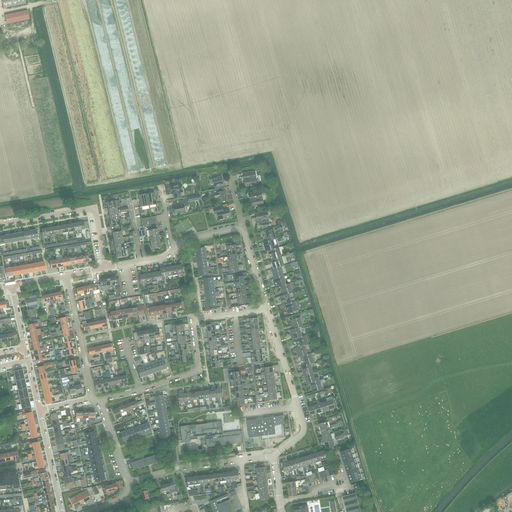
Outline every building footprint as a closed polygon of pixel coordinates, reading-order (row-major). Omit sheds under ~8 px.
[(27,10),(5,15),(7,24),(29,20),(27,10)] [(246,185),(257,183),(255,172),(244,174),(246,185)] [(211,185),(214,184),(215,190),(224,188),(222,177),(213,179),(210,180),(211,185)] [(174,199),(182,197),(181,193),(183,192),(182,184),(170,186),(171,194),(173,194),(174,199)] [(216,198),(218,198),(219,202),(227,200),(225,191),(220,192),(219,189),(210,191),(211,194),(214,193),(216,198)] [(147,194),(149,205),(157,204),(156,202),(158,198),(155,197),(155,192),(152,193),(152,192),(151,192),(150,192),(149,193),(147,194)] [(252,206),(264,203),(261,192),(250,194),(252,206)] [(141,207),(139,207),(140,213),(143,213),(142,206),(149,205),(147,194),(139,195),(141,207)] [(180,205),(173,206),(174,213),(185,211),(184,206),(189,205),(188,203),(188,201),(201,199),(200,195),(187,197),(188,199),(179,201),(180,205)] [(116,200),(107,202),(108,208),(117,206),(120,206),(127,205),(127,202),(127,200),(121,201),(122,203),(120,203),(119,200),(116,200)] [(223,210),(223,206),(214,208),(215,214),(218,213),(219,220),(231,217),(229,209),(223,210)] [(258,226),(270,224),(268,212),(256,215),(258,226)] [(151,217),(148,217),(149,221),(149,225),(151,224),(152,224),(155,224),(157,223),(155,216),(151,217)] [(115,226),(116,229),(123,227),(122,224),(121,219),(120,219),(110,220),(112,227),(115,226)] [(74,223),(75,231),(82,229),(85,229),(84,221),(74,223)] [(54,226),(56,234),(62,233),(61,225),(54,226)] [(113,232),(114,238),(123,237),(122,231),(123,231),(123,227),(116,229),(116,232),(113,232)] [(264,232),(267,241),(273,239),(277,238),(274,229),(264,232)] [(266,251),(269,250),(279,247),(276,248),(273,239),(267,241),(263,242),(266,251)] [(227,246),(227,251),(237,250),(236,249),(236,246),(239,246),(239,240),(235,241),(235,243),(232,243),(232,245),(227,246)] [(116,251),(125,249),(127,249),(126,243),(124,243),(115,244),(116,251)] [(271,256),(270,257),(271,259),(272,259),(282,256),(279,247),(269,250),(271,256)] [(227,251),(228,257),(237,256),(237,254),(237,251),(240,251),(240,248),(236,249),(237,250),(227,251)] [(82,255),(83,262),(90,261),(88,254),(85,254),(84,252),(81,252),(82,255)] [(197,255),(198,262),(207,261),(207,262),(210,262),(210,259),(207,260),(206,255),(206,254),(197,255)] [(237,256),(228,257),(229,262),(238,261),(238,260),(241,259),(241,256),(240,254),(237,254),(237,256)] [(180,264),(177,265),(176,265),(178,274),(183,273),(182,268),(185,267),(183,255),(179,256),(180,261),(179,261),(180,264)] [(271,269),(281,266),(285,265),(282,256),(272,259),(275,268),(271,269)] [(56,260),(58,267),(65,266),(63,258),(56,260)] [(229,262),(230,267),(239,266),(239,265),(238,262),(242,262),(241,259),(238,260),(238,261),(229,262)] [(51,268),(58,267),(56,260),(50,261),(51,268)] [(198,262),(199,269),(208,267),(208,269),(211,268),(211,266),(208,267),(207,262),(207,261),(198,262)] [(33,264),(26,265),(28,272),(35,271),(33,264)] [(26,265),(20,266),(22,273),(28,272),(26,265)] [(230,267),(230,273),(239,272),(239,267),(242,267),(242,265),(239,265),(239,266),(230,267)] [(20,266),(13,267),(14,275),(22,273),(20,266)] [(271,269),(274,278),(284,275),(281,266),(271,269)] [(13,267),(6,269),(7,276),(14,275),(13,267)] [(209,275),(209,276),(212,275),(212,273),(209,273),(208,269),(208,267),(199,269),(200,276),(209,275)] [(155,272),(157,281),(162,280),(162,277),(161,271),(160,271),(156,272),(156,268),(153,269),(154,272),(155,272)] [(150,273),(151,282),(157,281),(155,272),(154,272),(151,273),(150,269),(148,270),(149,273),(150,273)] [(144,274),(146,283),(151,282),(150,273),(149,273),(146,274),(145,270),(143,271),(143,274),(144,274)] [(141,284),(146,283),(144,274),(143,274),(140,275),(140,271),(137,272),(138,275),(139,275),(141,284)] [(235,277),(236,283),(245,281),(245,280),(244,277),(248,277),(247,273),(235,274),(235,277)] [(277,287),(280,286),(287,284),(284,275),(274,278),(277,287)] [(236,283),(236,288),(245,287),(245,285),(245,282),(248,282),(248,280),(245,280),(245,281),(236,283)] [(280,286),(283,295),(289,293),(293,292),(290,283),(287,284),(280,286)] [(89,286),(90,292),(91,298),(94,297),(94,294),(100,293),(98,284),(95,285),(95,284),(89,286)] [(236,288),(237,293),(246,292),(246,291),(246,288),(249,287),(249,285),(245,285),(245,287),(236,288)] [(237,293),(238,299),(247,297),(247,296),(246,293),(250,293),(249,290),(246,291),(246,292),(237,293)] [(30,299),(26,300),(27,306),(29,306),(30,308),(30,309),(28,310),(30,317),(36,316),(34,308),(33,309),(32,307),(32,305),(37,304),(36,298),(36,297),(35,295),(33,295),(33,293),(28,294),(29,299),(30,299)] [(286,304),(292,302),(289,293),(283,295),(280,296),(282,305),(286,304)] [(250,296),(247,296),(247,297),(238,299),(239,304),(248,303),(247,299),(250,298),(250,296)] [(0,302),(0,306),(0,308),(1,312),(4,311),(3,308),(6,307),(7,308),(10,308),(9,301),(6,302),(5,301),(0,302)] [(292,302),(286,304),(289,313),(299,310),(296,301),(292,302)] [(146,305),(148,311),(150,311),(150,316),(156,315),(154,307),(149,307),(148,305),(146,305)] [(108,313),(109,320),(112,319),(112,320),(117,319),(116,311),(110,311),(111,313),(108,313)] [(290,330),(303,326),(301,317),(291,320),(294,329),(290,330)] [(251,323),(247,323),(247,326),(251,326),(251,325),(258,324),(258,318),(250,319),(251,323)] [(28,324),(30,331),(36,329),(35,326),(38,325),(38,322),(28,324)] [(207,325),(208,331),(216,330),(216,329),(215,326),(219,325),(218,323),(215,323),(215,324),(207,325)] [(173,333),(177,332),(176,331),(184,330),(183,324),(176,325),(176,329),(173,330),(173,333)] [(248,332),(252,332),(251,331),(259,330),(258,324),(251,325),(251,326),(251,329),(248,329),(248,332)] [(293,339),(296,338),(303,336),(300,327),(303,326),(290,330),(293,339)] [(31,337),(37,335),(40,335),(46,333),(46,331),(44,331),(41,332),(40,328),(36,329),(30,331),(31,337)] [(208,331),(209,337),(217,336),(217,335),(216,332),(220,331),(219,329),(216,329),(216,330),(208,331)] [(173,336),(174,339),(177,338),(177,337),(185,336),(184,330),(176,331),(177,332),(177,336),(173,336)] [(249,338),(252,338),(252,337),(260,336),(259,330),(251,331),(252,332),(252,335),(248,335),(249,338)] [(135,341),(139,341),(144,340),(142,331),(137,332),(134,333),(135,341)] [(13,332),(7,334),(8,341),(14,340),(14,339),(17,339),(16,333),(13,333),(13,332)] [(209,337),(210,343),(217,342),(217,341),(217,338),(220,338),(220,335),(217,335),(217,336),(209,337)] [(296,338),(299,347),(295,348),(309,344),(306,335),(303,336),(296,338)] [(177,338),(178,342),(171,343),(171,345),(174,344),(175,345),(179,345),(178,344),(186,343),(185,336),(177,337),(177,338)] [(249,342),(250,344),(253,344),(253,343),(261,342),(260,336),(252,337),(252,338),(253,341),(249,342)] [(210,343),(210,349),(218,348),(218,344),(221,344),(221,342),(221,341),(217,341),(217,342),(210,343)] [(253,344),(250,344),(250,348),(250,351),(254,350),(254,349),(262,348),(261,342),(253,343),(253,344)] [(175,351),(179,351),(179,350),(187,349),(186,343),(178,344),(179,345),(175,345),(175,351)] [(302,356),(308,354),(305,345),(309,344),(295,348),(298,357),(302,356)] [(74,354),(72,347),(66,349),(67,352),(63,353),(64,356),(74,354)] [(210,349),(211,356),(219,355),(219,354),(218,350),(222,350),(222,347),(218,348),(210,349)] [(251,357),(255,356),(255,355),(262,354),(262,348),(254,349),(254,350),(254,353),(251,354),(251,356),(251,357)] [(211,356),(212,362),(220,361),(220,360),(219,356),(223,356),(223,353),(219,354),(219,355),(211,356)] [(302,356),(305,365),(311,363),(314,362),(312,353),(308,354),(302,356)] [(252,360),(252,363),(256,362),(263,361),(262,354),(255,355),(255,356),(255,360),(252,360)] [(177,361),(177,363),(181,363),(181,362),(188,361),(187,355),(176,356),(176,358),(180,357),(180,360),(177,361)] [(158,361),(157,361),(161,370),(167,368),(164,360),(165,360),(164,356),(161,357),(162,360),(158,361)] [(150,364),(154,373),(161,370),(157,361),(158,361),(157,358),(155,359),(156,362),(151,363),(150,364)] [(223,359),(220,360),(220,361),(212,362),(213,368),(220,367),(220,363),(223,362),(223,359)] [(144,366),(147,375),(154,373),(150,364),(151,363),(151,361),(148,361),(149,364),(145,365),(144,366)] [(38,367),(39,373),(45,372),(45,368),(52,367),(51,362),(47,364),(47,365),(38,367)] [(143,366),(137,368),(140,377),(147,375),(144,366),(145,365),(144,363),(142,364),(143,366)] [(301,366),(304,375),(314,372),(311,363),(305,365),(301,366)] [(78,372),(76,366),(70,367),(71,371),(68,371),(68,374),(71,373),(71,374),(78,372)] [(264,375),(267,375),(266,374),(274,373),(273,366),(266,367),(266,372),(262,373),(262,375),(264,375)] [(234,372),(234,379),(242,378),(242,377),(242,373),(246,372),(246,370),(241,370),(241,371),(234,372)] [(107,376),(108,379),(109,385),(115,384),(114,378),(113,375),(111,375),(110,371),(106,371),(107,373),(106,373),(107,376)] [(307,384),(310,383),(320,380),(319,377),(315,378),(314,372),(304,375),(307,384)] [(262,379),(263,382),(267,381),(275,380),(274,373),(266,374),(267,375),(264,375),(265,379),(262,379)] [(61,378),(64,389),(69,388),(70,394),(76,393),(75,386),(74,382),(69,383),(68,376),(61,378)] [(234,379),(235,386),(243,385),(243,383),(242,380),(247,379),(246,376),(242,377),(242,378),(234,379)] [(97,388),(104,386),(109,385),(108,379),(98,381),(97,378),(95,378),(95,382),(97,388)] [(264,389),(268,388),(268,387),(276,386),(275,380),(267,381),(263,382),(267,381),(268,385),(263,386),(264,389)] [(323,389),(320,380),(310,383),(313,392),(323,389)] [(235,386),(236,392),(244,391),(244,390),(243,386),(248,385),(247,383),(243,383),(243,385),(235,386)] [(264,395),(269,394),(276,393),(276,386),(268,387),(268,388),(268,392),(264,392),(264,395)] [(218,397),(222,396),(222,400),(225,400),(224,396),(223,388),(216,389),(218,397)] [(211,398),(212,398),(216,397),(216,401),(219,401),(218,397),(216,389),(210,390),(211,398)] [(236,392),(237,399),(245,398),(245,396),(244,393),(249,392),(248,389),(244,390),(244,391),(236,392)] [(205,399),(206,399),(206,398),(209,398),(210,402),(213,401),(212,398),(211,398),(210,390),(204,391),(205,399)] [(199,399),(200,399),(203,399),(204,402),(206,402),(206,399),(205,399),(204,391),(198,392),(199,399)] [(187,401),(188,401),(191,400),(191,404),(194,404),(194,400),(193,400),(192,392),(186,393),(187,401)] [(194,400),(197,400),(198,403),(200,403),(200,399),(199,399),(198,392),(192,392),(193,400),(194,400)] [(188,405),(188,401),(187,401),(186,393),(180,394),(181,402),(185,401),(185,405),(188,405)] [(265,399),(265,402),(270,401),(270,400),(277,399),(276,393),(269,394),(269,398),(265,399)] [(237,399),(238,405),(245,404),(245,399),(249,399),(249,396),(245,396),(245,398),(237,399)] [(328,404),(330,409),(336,408),(333,399),(332,397),(326,399),(327,401),(328,404)] [(132,408),(132,409),(136,407),(137,410),(139,409),(138,406),(136,401),(130,403),(131,404),(132,408)] [(156,404),(157,409),(166,408),(164,401),(155,402),(149,403),(150,406),(156,404)] [(322,404),(324,411),(330,409),(328,404),(327,401),(321,403),(322,404)] [(315,405),(317,413),(324,411),(322,404),(321,403),(315,405)] [(309,407),(311,415),(317,413),(315,405),(309,407)] [(117,414),(120,413),(118,408),(112,410),(114,415),(116,419),(118,418),(117,414)] [(157,412),(158,416),(167,414),(166,408),(157,409),(154,410),(154,412),(157,412)] [(27,416),(28,420),(33,418),(32,412),(23,414),(23,417),(27,416)] [(51,414),(52,420),(59,419),(58,415),(61,415),(60,412),(51,414)] [(158,419),(159,423),(168,421),(167,414),(158,416),(155,417),(155,419),(158,419)] [(284,415),(247,420),(249,438),(262,436),(262,439),(285,436),(283,425),(285,424),(284,416),(284,415)] [(156,424),(156,426),(159,425),(160,429),(169,428),(168,421),(159,423),(156,423),(156,424)] [(189,425),(181,426),(183,442),(191,441),(191,440),(198,439),(198,436),(206,435),(206,439),(207,447),(223,445),(221,433),(224,433),(222,421),(216,422),(207,423),(196,425),(196,424),(189,425)] [(319,424),(321,430),(329,427),(327,421),(319,424)] [(142,425),(145,433),(151,431),(148,423),(142,425)] [(134,428),(138,436),(145,433),(142,425),(134,428)] [(321,430),(323,436),(331,434),(329,427),(321,430)] [(128,430),(131,438),(138,436),(134,428),(128,430)] [(171,436),(169,428),(160,429),(157,430),(157,431),(158,432),(161,432),(162,438),(171,436)] [(32,438),(38,437),(36,430),(30,432),(31,435),(28,436),(28,438),(32,438)] [(123,441),(131,438),(128,430),(120,433),(123,441)] [(221,433),(223,445),(241,443),(240,433),(242,433),(242,431),(240,431),(224,433),(221,433)] [(94,432),(85,434),(86,440),(96,438),(94,432)] [(323,436),(325,442),(333,439),(331,434),(323,436)] [(58,445),(64,443),(66,443),(66,439),(70,438),(69,435),(66,436),(63,437),(56,438),(58,445)] [(96,438),(86,440),(88,447),(98,445),(96,438)] [(335,446),(333,439),(325,442),(327,448),(335,446)] [(98,445),(88,447),(89,454),(99,452),(98,445)] [(352,448),(340,452),(344,462),(356,458),(352,448)] [(319,452),(322,460),(328,458),(325,450),(319,452)] [(99,452),(89,454),(91,461),(100,459),(99,452)] [(313,454),(316,462),(322,460),(319,452),(313,454)] [(158,454),(131,462),(133,470),(161,461),(158,454)] [(307,456),(310,464),(316,462),(313,454),(307,456)] [(301,458),(304,466),(310,464),(307,456),(301,458)] [(61,460),(62,466),(69,464),(71,464),(70,460),(73,459),(73,457),(61,460)] [(295,459),(298,468),(304,466),(301,458),(295,459)] [(356,458),(344,462),(347,472),(359,468),(356,458)] [(100,459),(91,461),(92,468),(102,465),(100,459)] [(289,461),(292,470),(298,468),(295,459),(289,461)] [(35,468),(44,466),(43,460),(37,461),(38,465),(34,465),(35,468)] [(286,471),(289,470),(291,477),(287,477),(287,480),(294,480),(294,478),(293,477),(293,475),(292,470),(289,461),(283,463),(286,471)] [(102,465),(92,468),(94,474),(103,472),(102,465)] [(64,471),(65,477),(72,476),(71,473),(73,473),(73,471),(78,470),(77,468),(75,469),(70,470),(64,471)] [(359,468),(347,472),(350,482),(362,478),(359,468)] [(40,473),(41,480),(48,479),(47,472),(40,473)] [(103,472),(94,474),(95,481),(105,479),(103,472)] [(41,480),(43,487),(50,485),(48,479),(41,480)] [(79,484),(78,480),(66,483),(68,489),(74,487),(74,485),(79,484)] [(118,490),(118,489),(117,488),(121,487),(120,481),(116,482),(116,483),(105,486),(107,492),(118,490)] [(43,487),(44,493),(51,492),(50,485),(43,487)] [(74,507),(91,498),(86,491),(70,499),(74,507)] [(44,493),(46,501),(53,499),(51,492),(44,493)] [(356,493),(355,494),(343,497),(347,511),(357,511),(361,511),(356,493)] [(213,511),(235,511),(228,494),(211,501),(210,503),(213,511)]
